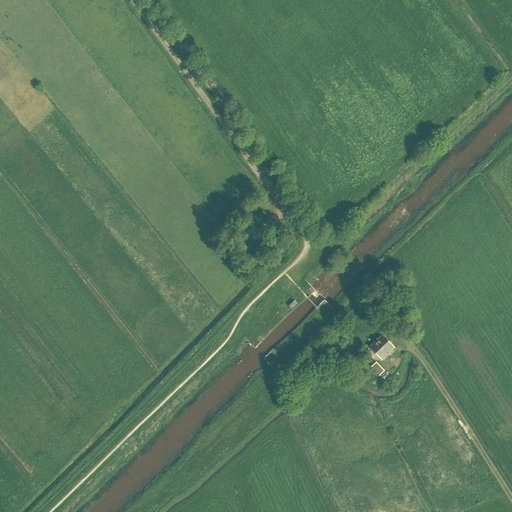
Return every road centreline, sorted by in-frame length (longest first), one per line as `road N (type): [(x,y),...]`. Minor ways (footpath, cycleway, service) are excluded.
road 1 (unclassified): [(306,238),(132,0)]
road 2 (track): [(511,487),(391,286)]
